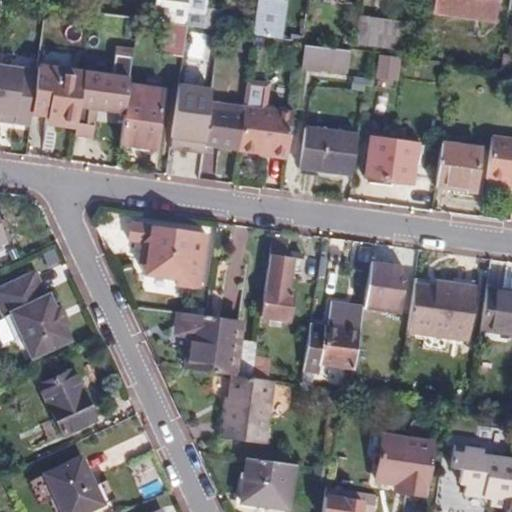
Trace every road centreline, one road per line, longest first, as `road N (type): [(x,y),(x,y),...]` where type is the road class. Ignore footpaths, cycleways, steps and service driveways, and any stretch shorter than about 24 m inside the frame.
road 1 (residential): [(511,243),(51,181)]
road 2 (residential): [(206,511),(51,181)]
